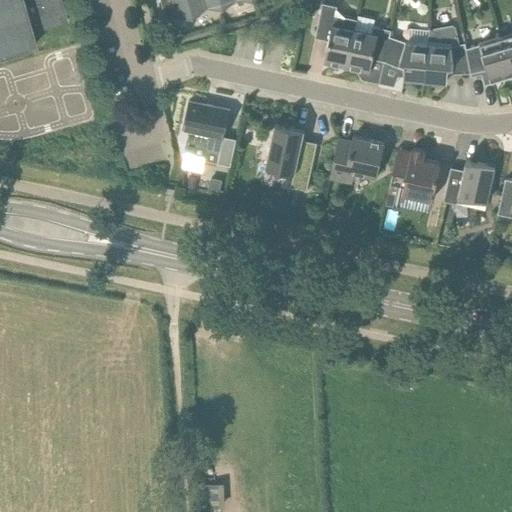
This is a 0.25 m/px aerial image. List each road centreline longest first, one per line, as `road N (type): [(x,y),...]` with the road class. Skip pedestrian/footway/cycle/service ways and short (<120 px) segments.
road 1 (primary): [(511,331),(177,259)]
road 2 (residential): [(191,67),(461,124),(511,122)]
road 3 (track): [(184,511),(170,297),(177,259)]
road 4 (primary): [(125,247),(111,234),(0,207)]
road 5 (primary): [(0,233),(54,247),(125,247)]
